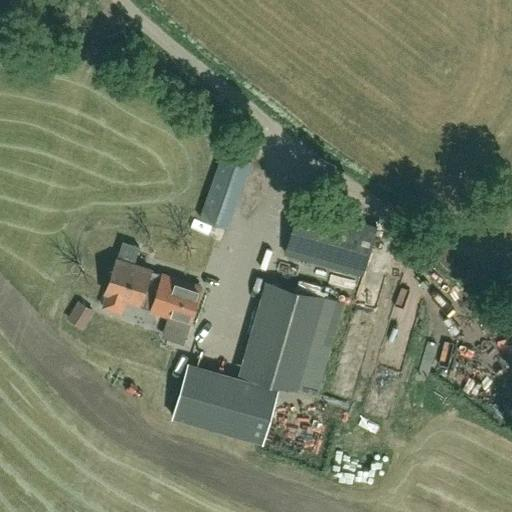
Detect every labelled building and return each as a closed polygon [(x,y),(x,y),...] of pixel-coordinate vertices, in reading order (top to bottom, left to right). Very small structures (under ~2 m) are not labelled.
[(229,228),(253,163),(225,152),(201,218),(229,228)] [(363,273),(376,226),(300,204),(285,252),(363,273)] [(153,306),(163,274),(117,259),(106,291),(108,291),(103,307),(122,313),(127,297),(153,306)] [(202,287),(163,274),(153,306),(151,311),(190,324),(202,287)] [(275,284),(249,376),(296,389),(322,298),(275,284)] [(98,309),(82,299),(70,317),(87,327),(98,309)] [(153,325),(139,378),(176,387),(187,348),(178,346),(182,333),(153,325)]
